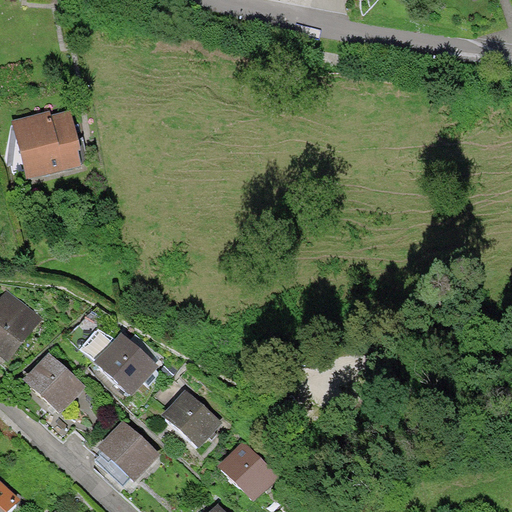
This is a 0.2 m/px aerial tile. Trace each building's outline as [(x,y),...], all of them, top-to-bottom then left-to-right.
[(51,115),(50,111),(12,120),(26,178),(81,165),(77,152),(81,151),(78,140),(71,111),(51,115)] [(0,301),(0,354),(7,360),(40,321),(7,293),(0,301)] [(116,382),(131,397),(159,369),(125,335),(97,364),(116,382)] [(87,388),(50,354),(25,381),(41,396),(62,415),(87,388)] [(223,428),(187,393),(164,416),(182,434),(200,451),(223,428)] [(161,456),(124,422),(98,450),(135,484),(152,466),(161,456)] [(279,479),(243,445),(220,469),(238,486),(256,503),(279,479)] [(0,486),(0,511),(10,511),(18,504),(4,491),(0,486)]
